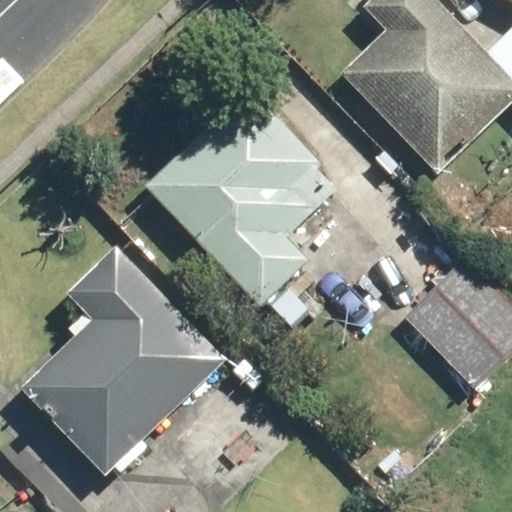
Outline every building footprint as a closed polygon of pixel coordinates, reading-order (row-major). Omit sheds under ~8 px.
[(431,168),(511,96),(511,69),(450,0),(379,0),(373,6),(390,26),(342,68),(431,168)] [(511,60),(511,28),(496,43),(511,60)] [(257,98),(157,187),(261,303),(312,258),(292,236),(342,191),(257,98)] [(40,368),(118,461),(243,355),(136,229),(68,287),(96,320),(40,368)] [(511,352),(511,300),(487,274),(415,343),(467,396),(511,352)]
